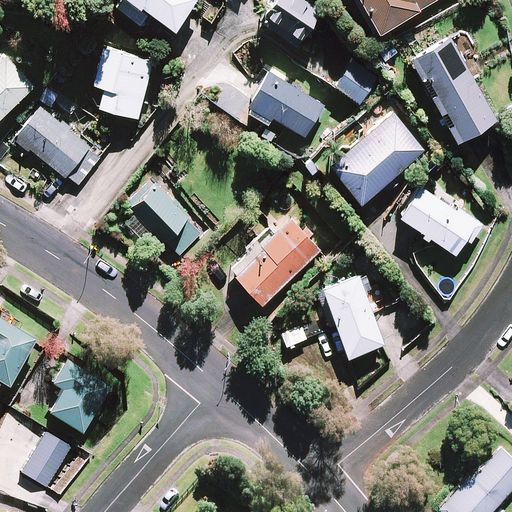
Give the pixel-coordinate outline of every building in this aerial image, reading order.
[(198,1),(197,0),(113,0),(110,6),(140,28),(149,15),(175,34),(198,1)] [(322,16),(302,0),(278,0),(261,21),(295,49),(322,16)] [(376,33),(378,37),(421,13),(419,10),(437,0),(351,0),(372,35),(376,33)] [(486,70),(464,31),(410,61),(456,144),(496,122),(471,78),(486,70)] [(153,62),(104,49),(94,87),(105,90),(99,110),(137,120),(153,62)] [(0,119),(34,87),(3,55),(0,57),(0,119)] [(376,81),(351,63),(333,88),(358,106),(376,81)] [(323,107),(268,74),(246,110),(268,123),(270,118),(304,139),(323,107)] [(40,107),(12,142),(26,153),(29,149),(77,187),(101,156),(40,107)] [(330,168),(361,205),(383,186),(389,192),(405,178),(400,172),(423,152),(392,115),(330,168)] [(202,235),(151,180),(129,201),(134,207),(131,210),(177,258),(202,235)] [(465,242),(469,245),(481,226),(420,187),(399,221),(422,235),(419,238),(428,244),(431,240),(456,256),(465,242)] [(319,252),(291,221),(233,276),(261,306),(319,252)] [(383,345),(357,278),(322,291),(348,359),(383,345)] [(0,323),(0,388),(5,391),(34,343),(0,323)] [(109,389),(65,363),(50,388),(60,394),(47,418),(80,437),(109,389)] [(69,449),(43,434),(20,474),(46,489),(69,449)] [(490,511),(511,489),(511,460),(499,447),(439,510),(441,511),(490,511)]
